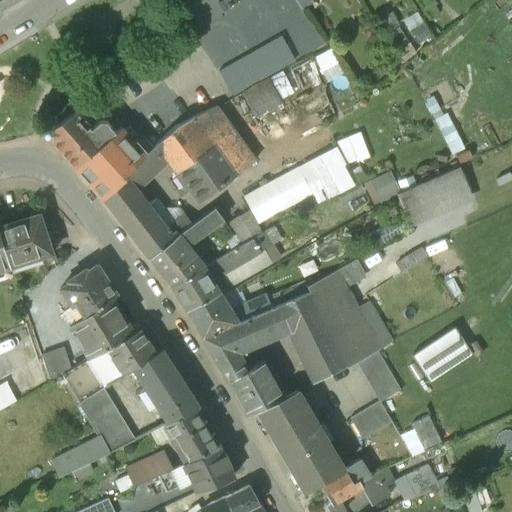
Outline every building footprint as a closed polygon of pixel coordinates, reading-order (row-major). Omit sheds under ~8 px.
[(136,0),(129,0),(97,16),(106,34),(144,15),(136,0)] [(199,0),(197,0),(187,6),(200,28),(212,20),(199,0)] [(215,0),(199,0),(212,20),(223,12),(215,0)] [(260,115),(301,93),(288,68),(246,90),(260,115)] [(253,162),(216,106),(194,116),(235,175),(253,162)] [(92,128),(77,111),(50,130),(49,137),(72,164),(86,152),(88,155),(115,131),(107,121),(100,121),(92,128)] [(235,175),(194,116),(190,118),(177,125),(157,143),(168,158),(199,201),(235,175)] [(115,131),(88,155),(86,152),(72,164),(103,199),(125,178),(123,175),(157,144),(146,128),(130,142),(118,129),(115,131)] [(157,144),(123,175),(125,178),(126,178),(136,190),(168,158),(158,144),(157,144)] [(345,147),(247,189),(261,220),(319,195),(322,201),(361,184),(345,147)] [(457,166),(395,192),(410,228),(473,198),(457,166)] [(157,217),(136,190),(126,178),(125,178),(103,199),(149,258),(179,234),(191,225),(187,219),(181,217),(172,223),(164,212),(157,217)] [(191,225),(179,234),(188,245),(219,221),(216,217),(212,220),(211,218),(217,214),(214,210),(208,214),(207,213),(191,225)] [(40,213),(0,226),(0,236),(10,267),(52,253),(40,213)] [(179,234),(149,258),(171,285),(203,266),(188,245),(179,234)] [(0,270),(10,267),(0,236),(0,270)] [(203,266),(171,285),(186,310),(218,292),(219,292),(229,286),(222,274),(260,252),(260,251),(257,246),(252,239),(234,248),(203,266)] [(420,246),(394,263),(399,272),(425,255),(420,246)] [(356,258),(337,269),(343,281),(362,270),(356,258)] [(97,264),(87,271),(85,268),(67,280),(69,283),(60,289),(72,307),(77,304),(85,315),(110,299),(117,295),(97,264)] [(307,285),(306,285),(309,290),(310,290),(347,363),(347,364),(355,360),(365,356),(376,349),(377,348),(343,281),(337,269),(307,285)] [(284,286),(265,293),(271,307),(275,305),(309,290),(306,285),(307,285),(305,281),(286,290),(284,286)] [(309,290),(275,305),(286,327),(313,381),(347,363),(310,290),(309,290)] [(218,292),(186,310),(202,336),(271,308),(271,307),(265,293),(228,308),(219,292),(218,292)] [(85,315),(68,326),(89,358),(132,333),(110,299),(85,315)] [(271,308),(202,336),(227,379),(245,369),(233,348),(286,327),(275,305),(271,307),(271,308)] [(454,325),(411,354),(429,381),(472,352),(454,325)] [(132,333),(89,358),(106,384),(134,366),(154,353),(139,329),(132,333)] [(63,348),(41,355),(49,380),(66,371),(70,368),(63,348)] [(154,353),(134,366),(169,421),(195,407),(197,406),(161,349),(154,353)] [(400,389),(376,349),(365,356),(355,360),(379,400),(379,401),(400,389)] [(245,369),(227,379),(247,414),(257,410),(284,396),(263,359),(245,369)] [(70,368),(66,371),(86,402),(105,390),(86,360),(70,368)] [(343,469),(296,389),(284,396),(257,410),(304,491),(320,482),(343,469)] [(379,400),(350,417),(362,438),(391,421),(379,401),(379,400)] [(169,421),(164,423),(171,436),(176,433),(191,459),(218,446),(195,407),(169,421)] [(114,425),(103,431),(104,433),(96,437),(104,454),(126,443),(159,426),(153,416),(148,410),(116,427),(114,425)] [(96,437),(51,460),(59,476),(104,454),(96,437)] [(191,459),(176,467),(170,469),(157,475),(165,492),(191,481),(197,492),(234,477),(218,446),(191,459)] [(164,456),(129,472),(134,485),(157,475),(170,469),(164,456)] [(358,461),(344,469),(352,484),(366,476),(358,461)] [(384,466),(375,471),(381,482),(391,477),(384,466)] [(343,469),(320,482),(331,501),(325,504),(329,511),(339,511),(344,509),(338,498),(360,486),(364,492),(381,482),(375,471),(366,476),(352,484),(344,469),(343,469)] [(381,482),(364,492),(370,502),(388,493),(381,482)] [(249,485),(224,497),(226,502),(226,501),(230,511),(241,511),(259,504),(249,485)] [(113,511),(107,497),(74,511),(113,511)] [(197,506),(189,511),(230,511),(226,501),(226,502),(224,497),(211,503),(200,511),(197,506)] [(391,498),(373,507),(376,511),(380,511),(394,503),(391,498)]
